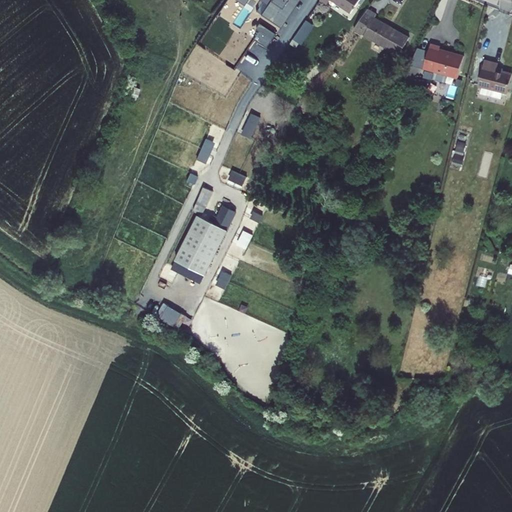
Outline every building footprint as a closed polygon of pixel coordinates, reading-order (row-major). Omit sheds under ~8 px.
[(361,0),(322,0),(319,5),(325,9),(330,1),(351,16),(361,0)] [(377,16),(367,9),(352,31),(395,60),(407,43),(374,21),(377,16)] [(303,44),(317,24),(308,18),(295,37),(303,44)] [(441,49),(441,46),(432,43),(425,68),(435,70),(433,78),(446,82),(448,74),(459,77),(465,55),(441,49)] [(500,61),(486,59),(481,84),(509,90),(511,79),(511,70),(499,68),(500,61)] [(262,141),(265,135),(255,131),(261,117),(253,113),(244,133),(262,141)] [(463,160),(468,142),(460,140),(455,158),(463,160)] [(206,185),(195,208),(205,213),(215,189),(206,185)] [(175,260),(206,276),(228,231),(198,215),(175,260)] [(245,229),(239,243),(248,247),(254,233),(245,229)] [(217,269),(214,283),(229,286),(232,272),(217,269)]
